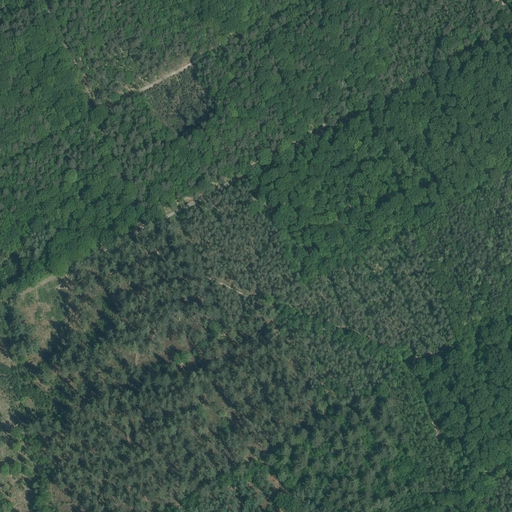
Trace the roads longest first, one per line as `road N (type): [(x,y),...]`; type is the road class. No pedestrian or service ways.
road 1 (unknown): [(448,511),(436,432),(412,370),(169,262),(146,225)]
road 2 (track): [(156,511),(128,449),(139,229)]
road 3 (unknown): [(146,225),(47,0)]
road 4 (unknown): [(95,111),(297,0)]
road 5 (track): [(511,32),(324,132)]
road 6 (track): [(324,132),(146,225)]
road 7 (track): [(139,229),(0,303)]
